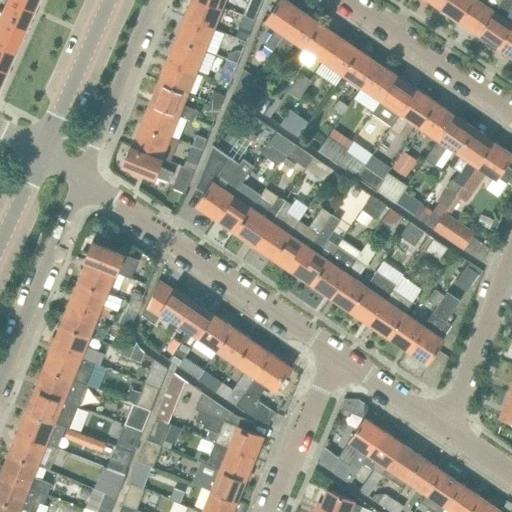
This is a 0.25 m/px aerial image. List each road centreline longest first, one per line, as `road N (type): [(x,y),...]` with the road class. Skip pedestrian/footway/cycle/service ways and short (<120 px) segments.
road 1 (residential): [(341,360),(82,173)]
road 2 (residential): [(0,381),(82,173)]
road 3 (residential): [(511,114),(348,0)]
road 4 (residential): [(82,173),(153,0)]
road 5 (residential): [(270,511),(320,389),(341,360)]
road 6 (residential): [(453,426),(511,272)]
road 7 (residential): [(42,149),(109,0)]
road 8 (residential): [(453,426),(341,360)]
